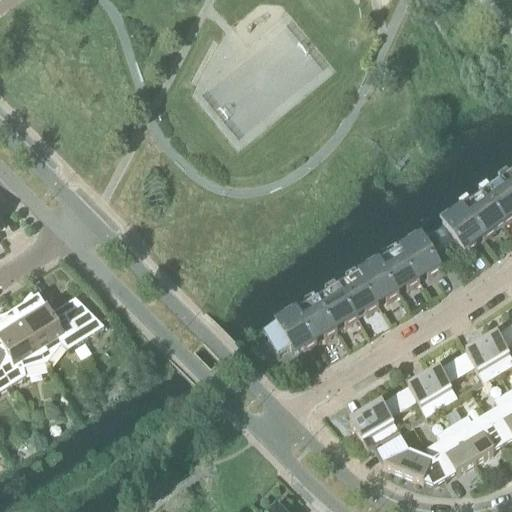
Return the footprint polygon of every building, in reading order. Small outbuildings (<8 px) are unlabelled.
[(511,177),(501,186),(511,200),(511,177)] [(482,200),(504,230),(511,224),(511,218),(511,216),(511,215),(511,200),(501,186),(482,200)] [(463,214),(485,244),(496,236),(496,235),(495,235),(491,231),(499,225),(504,231),(504,230),(482,200),(463,214)] [(485,244),(463,214),(442,229),(465,259),(477,250),(476,249),(476,250),(472,245),(480,239),(484,245),(485,244)] [(400,255),(420,287),(417,281),(425,276),(428,281),(427,281),(428,282),(441,275),(436,266),(447,258),(434,237),(423,244),(422,242),(400,255)] [(420,287),(400,255),(380,268),(399,300),(400,299),(396,293),(404,288),(407,293),(407,294),(407,295),(420,287)] [(399,300),(380,268),(359,280),(378,312),(379,312),(375,305),(384,300),(387,306),(386,306),(387,307),(399,300)] [(378,312),(359,280),(339,292),(358,324),(355,318),(363,313),(366,318),(365,318),(366,319),(378,312)] [(318,304),(337,337),(338,336),(334,330),(343,325),(346,330),(345,331),(346,332),(358,324),(339,292),(318,304)] [(14,316),(47,368),(48,368),(47,367),(61,350),(68,355),(105,332),(81,309),(54,326),(39,303),(37,304),(31,299),(22,309),(14,316)] [(337,337),(318,304),(297,317),(317,349),(314,342),(322,337),(325,342),(324,343),(325,344),(337,337)] [(0,360),(0,371),(12,390),(26,381),(24,372),(46,368),(46,369),(47,368),(14,316),(4,320),(5,320),(0,321),(0,346),(6,356),(0,360)] [(317,349),(297,317),(276,330),(277,331),(265,338),(278,360),(290,353),(292,356),(293,355),(301,350),(304,355),(304,356),(317,349)] [(511,371),(511,363),(507,354),(511,351),(511,330),(497,339),(466,357),(483,385),(482,386),(474,391),(476,395),(485,390),(484,388),(511,371)] [(458,404),(456,401),(449,389),(475,373),(482,385),(482,386),(483,385),(466,357),(466,358),(449,368),(440,373),(437,375),(409,392),(425,420),(427,422),(458,404)] [(0,397),(7,394),(12,390),(0,371),(0,397)] [(12,390),(7,394),(14,405),(19,402),(12,390)] [(476,395),(474,391),(465,396),(467,400),(476,395)] [(368,456),(400,438),(391,423),(417,407),(425,420),(409,392),(408,392),(399,397),(382,408),(350,427),(368,456)] [(456,401),(458,404),(459,405),(467,400),(465,396),(456,401)] [(485,419),(504,452),(511,447),(511,399),(510,396),(494,406),(498,411),(485,419)] [(504,452),(485,419),(471,427),(468,421),(452,431),(476,469),(494,458),(504,452)] [(425,420),(416,425),(418,429),(427,424),(426,423),(427,422),(425,420)] [(418,429),(416,425),(407,431),(410,434),(418,429)] [(407,431),(399,436),(400,438),(401,440),(410,434),(407,431)] [(476,469),(452,431),(437,440),(440,446),(427,453),(444,481),(454,475),(457,481),(476,469)] [(400,438),(368,456),(368,457),(378,451),(389,469),(384,472),(424,488),(425,486),(432,489),(444,481),(427,453),(426,454),(433,466),(411,457),(401,440),(400,438)]
